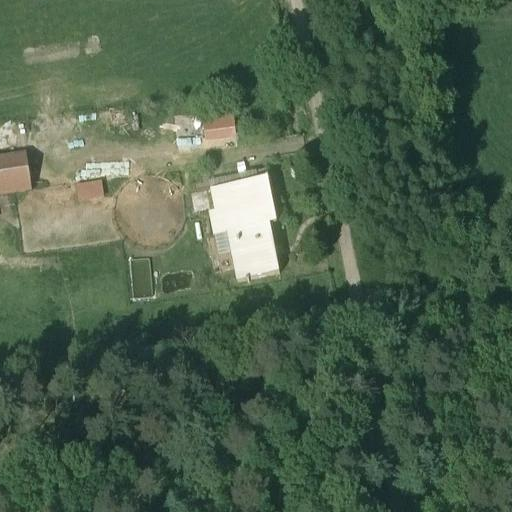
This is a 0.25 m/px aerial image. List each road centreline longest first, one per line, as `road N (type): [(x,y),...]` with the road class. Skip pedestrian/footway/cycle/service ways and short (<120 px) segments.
road 1 (track): [(295,0),(395,511)]
road 2 (track): [(324,145),(212,160),(62,151)]
road 3 (track): [(305,50),(426,26)]
